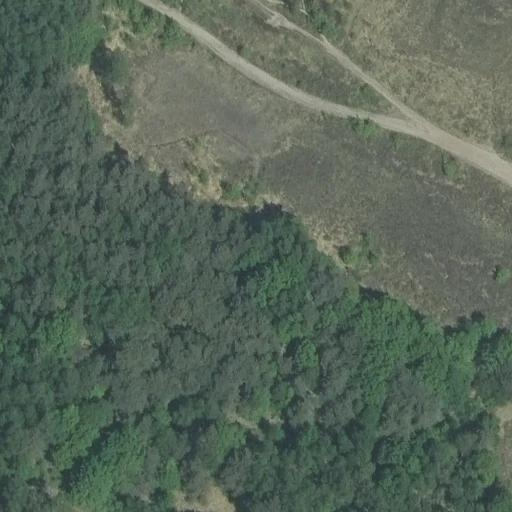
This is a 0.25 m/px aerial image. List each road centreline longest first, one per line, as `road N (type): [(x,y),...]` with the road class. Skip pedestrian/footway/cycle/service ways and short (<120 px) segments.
road 1 (track): [(428,135),(309,104),(135,0)]
road 2 (track): [(243,0),(333,50),(428,135),(511,180)]
